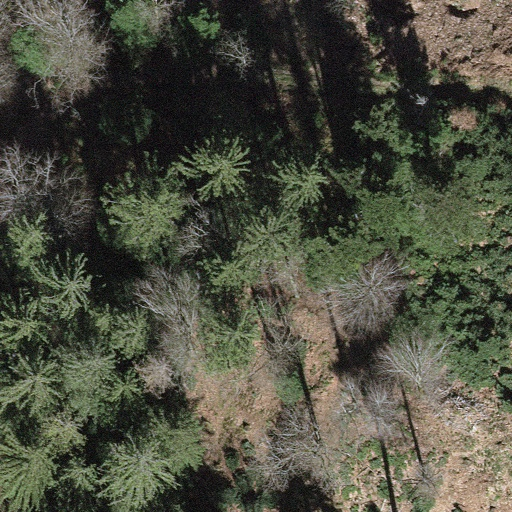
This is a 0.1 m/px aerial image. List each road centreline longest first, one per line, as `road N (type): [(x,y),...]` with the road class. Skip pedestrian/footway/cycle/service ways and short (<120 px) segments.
road 1 (track): [(0,184),(44,118),(106,79),(287,76),(511,97)]
road 2 (track): [(129,0),(191,18),(287,76)]
